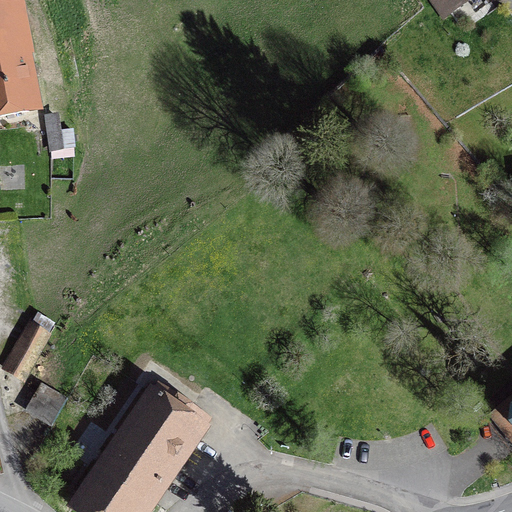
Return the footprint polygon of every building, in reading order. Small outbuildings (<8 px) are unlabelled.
[(0,0),(0,116),(33,110),(11,0),(0,0)] [(481,0),(431,0),(443,17),(451,12),(459,24),(486,6),(481,0)] [(57,117),(46,118),(51,150),(61,148),(57,117)] [(6,365),(25,377),(48,338),(28,326),(6,365)] [(26,410),(52,425),(67,399),(41,384),(26,410)] [(72,507),(79,511),(148,511),(207,428),(151,390),(72,507)] [(511,419),(511,421),(511,422),(511,398),(502,406),(511,419)]
